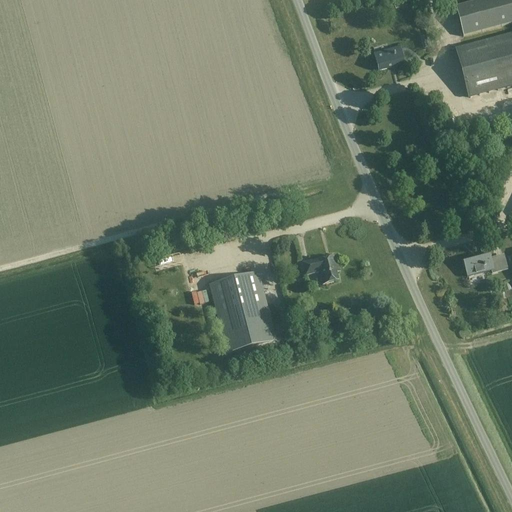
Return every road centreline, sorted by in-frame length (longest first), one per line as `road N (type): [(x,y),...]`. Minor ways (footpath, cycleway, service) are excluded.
road 1 (unclassified): [(511,494),(400,259),(296,0)]
road 2 (track): [(0,270),(213,213)]
